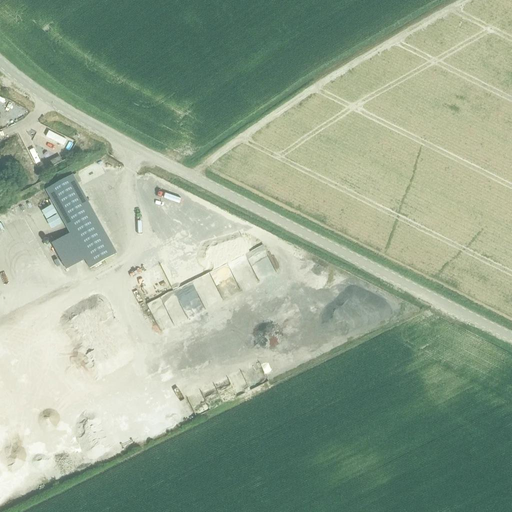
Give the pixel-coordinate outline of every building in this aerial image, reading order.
[(50,129),(46,136),(64,145),(67,138),(50,129)] [(46,163),(33,136),(24,141),(38,168),(46,163)] [(60,157),(49,162),(52,168),(63,162),(60,157)] [(140,168),(137,176),(143,179),(141,183),(154,188),(159,176),(140,168)] [(73,176),(47,190),(90,269),(117,254),(78,184),(81,183),(76,174),(73,176)] [(164,188),(172,193),(174,188),(167,184),(164,188)] [(47,200),(35,204),(39,213),(50,209),(47,200)] [(51,242),(64,234),(60,227),(47,234),(51,242)] [(49,262),(72,253),(66,236),(50,242),(52,246),(44,249),(49,262)] [(21,244),(12,248),(16,258),(25,253),(21,244)] [(252,254),(260,248),(258,244),(250,250),(252,254)] [(7,245),(0,248),(0,255),(9,251),(7,245)] [(157,264),(136,272),(143,290),(164,282),(157,264)] [(17,266),(11,267),(13,279),(19,277),(17,266)] [(209,273),(191,279),(200,307),(218,301),(209,273)]
